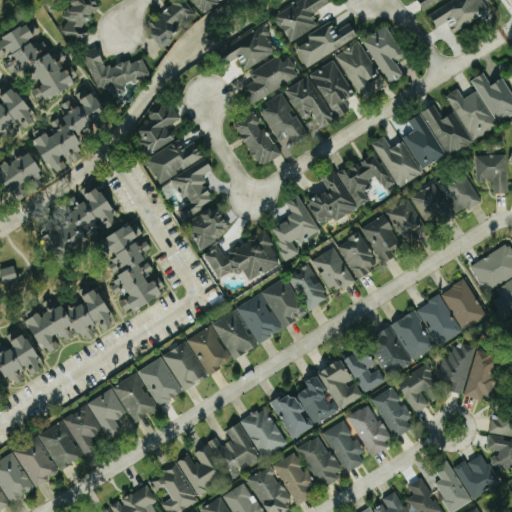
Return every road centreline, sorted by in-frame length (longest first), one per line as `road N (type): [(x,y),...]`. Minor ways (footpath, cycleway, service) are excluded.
road 1 (residential): [(44,511),(511,219)]
road 2 (residential): [(511,26),(250,198),(209,132),(206,100)]
road 3 (residential): [(324,511),(453,430)]
